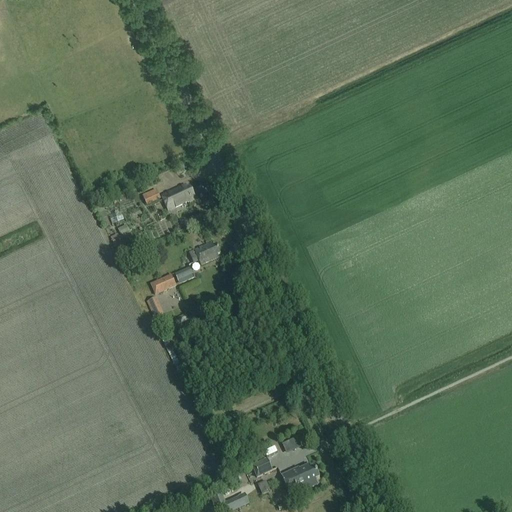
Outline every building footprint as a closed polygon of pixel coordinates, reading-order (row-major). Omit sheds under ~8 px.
[(186,186),(161,198),(168,212),(192,200),(191,198),(194,197),(189,188),(187,189),(186,186)] [(142,196),(147,205),(160,199),(156,190),(142,196)] [(121,213),(109,218),(112,225),(124,220),(121,213)] [(126,227),(118,230),(121,236),(128,232),(126,227)] [(122,244),(118,235),(111,238),(115,247),(122,244)] [(119,258),(128,254),(124,244),(115,248),(119,258)] [(212,244),(189,255),(193,265),(199,262),(201,267),(219,258),(217,256),(220,254),(216,245),(214,247),(212,244)] [(189,269),(175,276),(180,285),(193,279),(189,269)] [(157,283),(161,292),(176,286),(172,277),(157,283)] [(147,301),(155,318),(165,313),(157,296),(147,301)] [(300,436),(282,443),(286,453),(304,446),(300,436)] [(277,453),(275,448),(264,452),(267,458),(277,453)] [(252,468),(257,478),(272,472),(267,461),(252,468)] [(299,468),(281,476),(291,497),(318,485),(316,480),(319,478),(314,467),(311,469),(309,465),(299,470),(299,468)] [(257,486),(262,496),(270,492),(266,482),(257,486)] [(222,496),(211,501),(216,511),(232,511),(250,504),(245,494),(238,497),(238,498),(226,504),(222,496)]
